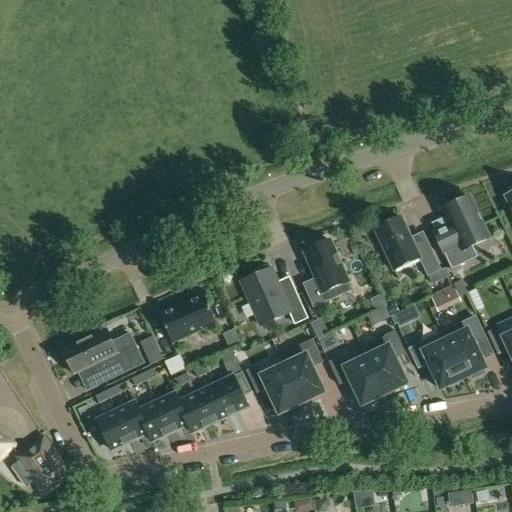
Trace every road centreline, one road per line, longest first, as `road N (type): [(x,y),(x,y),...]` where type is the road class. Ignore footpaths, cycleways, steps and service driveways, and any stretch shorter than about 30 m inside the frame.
road 1 (residential): [(8,310),(92,471),(511,403)]
road 2 (residential): [(8,310),(239,201),(511,114)]
